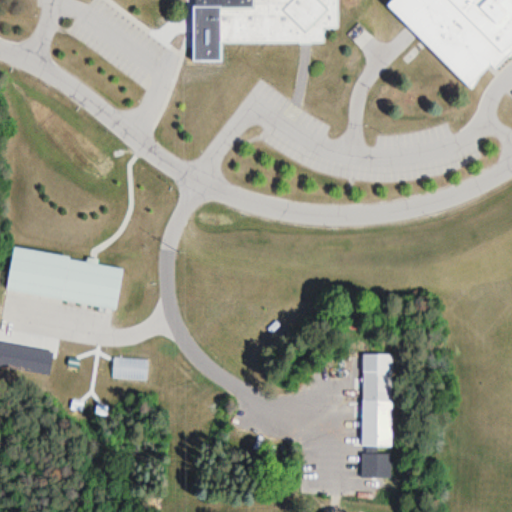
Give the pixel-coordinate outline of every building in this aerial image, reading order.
[(195,0),(195,10),(216,9),(250,8),(250,0),(195,0)] [(235,0),(216,9),(218,44),(321,43),(321,30),(336,30),(335,0),(235,0)] [(511,0),(391,0),(386,5),(469,90),(502,53),(511,45),(511,0)] [(15,246),(6,286),(113,309),(121,266),(15,246)] [(360,353),(359,447),(391,448),(391,353),(360,353)]
